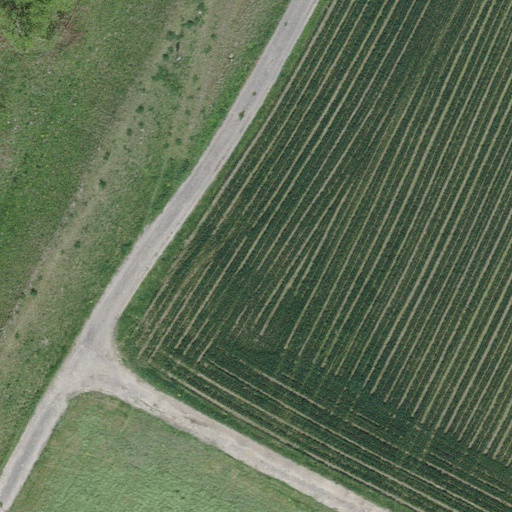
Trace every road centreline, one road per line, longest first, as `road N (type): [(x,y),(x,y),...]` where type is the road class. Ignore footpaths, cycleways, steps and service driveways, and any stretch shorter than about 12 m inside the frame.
road 1 (track): [(306,0),(238,121),(111,306),(0,509)]
road 2 (track): [(360,511),(78,364)]
